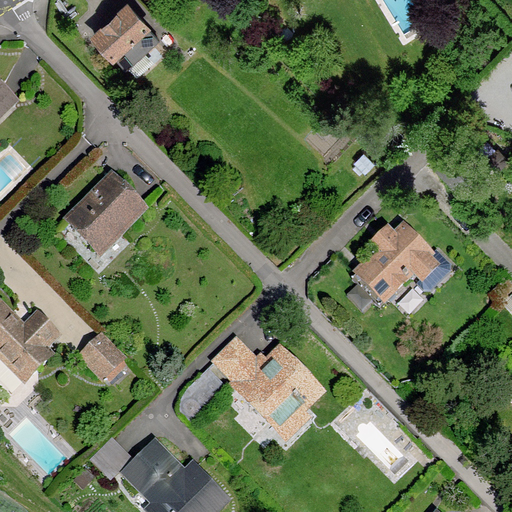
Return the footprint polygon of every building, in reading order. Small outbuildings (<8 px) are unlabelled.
[(160,39),(130,6),(97,35),(127,69),(160,39)] [(0,124),(19,106),(0,86),(0,124)] [(377,163),(354,142),(331,168),(353,189),(377,163)] [(509,160),(499,150),(488,160),(498,171),(509,160)] [(479,174),(472,167),(454,185),(462,192),(479,174)] [(142,213),(109,179),(60,227),(63,230),(96,264),(120,241),(145,216),(142,213)] [(431,258),(401,228),(392,237),(386,231),(370,247),(376,254),(354,276),(382,304),(412,276),(419,283),(417,285),(423,292),(430,292),(449,272),(449,267),(436,254),(431,258)] [(0,364),(23,388),(50,361),(56,356),(51,351),(62,340),(37,315),(24,328),(10,313),(0,302),(0,364)] [(88,348),(78,359),(104,385),(126,363),(100,337),(88,348)] [(291,366),(276,351),(263,365),(258,360),(254,364),(233,344),(209,368),(234,393),(229,398),(244,411),(276,442),(284,451),(309,426),(304,421),(325,399),(291,366)] [(145,511),(224,511),(233,503),(198,467),(192,461),(184,469),(157,441),(121,476),(151,506),(145,511)] [(87,472),(75,484),(84,494),(97,483),(87,472)]
